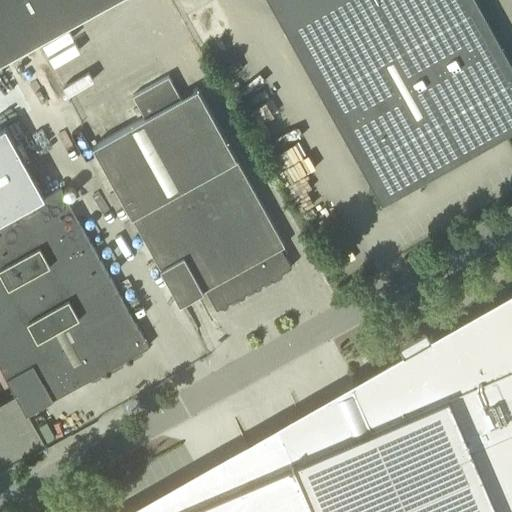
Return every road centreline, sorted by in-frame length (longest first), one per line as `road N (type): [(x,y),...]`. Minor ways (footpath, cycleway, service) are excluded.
road 1 (unclassified): [(0,511),(511,231)]
road 2 (unknown): [(173,30),(334,330)]
